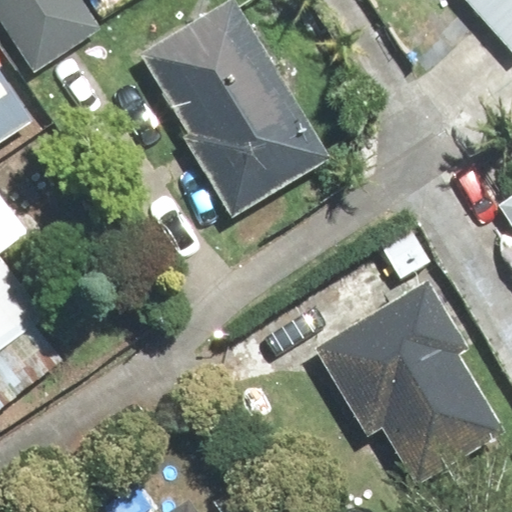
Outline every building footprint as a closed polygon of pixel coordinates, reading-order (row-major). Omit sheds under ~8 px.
[(43,0),(0,0),(0,34),(45,86),(87,50),(43,0)] [(83,0),(101,13),(110,0),(83,0)] [(511,0),(441,0),(505,76),(511,70),(511,0)] [(229,7),(128,61),(221,233),(322,179),(229,7)] [(0,135),(26,118),(0,77),(0,135)] [(511,201),(493,214),(511,241),(511,307),(509,310),(511,313),(511,201)] [(0,281),(0,365),(40,335),(0,281)] [(421,298),(299,369),(352,459),(371,448),(403,502),(506,442),(421,298)]
